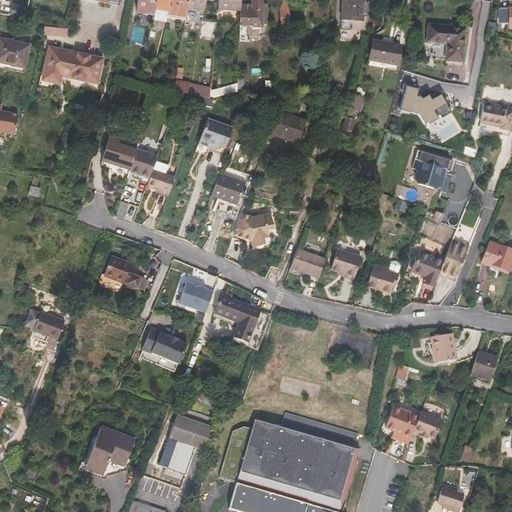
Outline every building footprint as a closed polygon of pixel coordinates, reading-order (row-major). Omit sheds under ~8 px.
[(136,0),(134,13),(153,16),(154,8),(155,0),(136,0)] [(165,10),(167,0),(155,0),(154,8),(165,10)] [(169,0),(168,11),(166,17),(181,19),(184,2),(184,0),(169,0)] [(187,0),(188,2),(187,7),(205,10),(205,0),(187,0)] [(218,0),(218,9),(240,10),(240,5),(240,0),(218,0)] [(252,0),(252,5),(240,5),(240,10),(239,41),(250,42),(251,26),(262,27),(262,24),(262,0),(252,0)] [(286,0),(284,0),(279,0),(281,27),(289,26),(286,0)] [(362,21),(363,16),(364,3),(363,0),(342,0),(341,29),(350,30),(351,20),(362,21)] [(321,16),(328,16),(329,3),(314,2),(314,17),(321,18),(321,16)] [(28,7),(11,4),(10,15),(26,18),(28,7)] [(511,29),(511,7),(499,8),(499,25),(507,25),(508,29),(511,29)] [(462,62),(465,28),(428,25),(426,42),(446,44),(444,61),(462,62)] [(68,35),(68,28),(45,27),(44,35),(68,35)] [(29,45),(0,38),(0,60),(4,61),(3,63),(24,68),(29,45)] [(372,41),(368,60),(396,66),(400,46),(372,41)] [(59,84),(61,75),(97,83),(102,59),(50,47),(42,80),(59,84)] [(153,86),(155,77),(143,75),(142,83),(153,86)] [(188,85),(175,81),(174,92),(186,94),(188,85)] [(428,94),(421,98),(420,97),(416,96),(419,87),(404,83),(401,93),(404,93),(399,110),(412,113),(417,115),(422,124),(425,123),(427,125),(437,118),(436,116),(439,115),(441,118),(451,112),(440,94),(431,100),(428,94)] [(210,88),(198,87),(197,97),(200,98),(210,98),(210,88)] [(346,109),(358,113),(362,99),(350,96),(346,109)] [(107,114),(111,100),(106,99),(102,112),(107,114)] [(2,105),(0,104),(0,131),(15,134),(18,114),(11,113),(8,114),(4,114),(3,111),(1,111),(2,105)] [(509,135),(511,120),(511,111),(483,105),(479,125),(500,129),(499,133),(509,135)] [(271,108),(262,132),(265,133),(275,109),(271,108)] [(292,158),(305,120),(275,109),(265,133),(283,139),(278,154),(292,158)] [(348,111),(342,129),(350,132),(356,113),(348,111)] [(223,155),(231,129),(230,128),(207,119),(197,144),(207,148),(207,150),(220,154),(223,155)] [(130,170),(137,151),(140,140),(111,132),(101,161),(130,170)] [(472,157),(474,149),(464,146),(462,154),(472,157)] [(452,161),(417,150),(411,168),(417,170),(414,178),(418,184),(446,193),(452,173),(444,170),(445,165),(450,167),(452,161)] [(137,151),(130,170),(130,173),(149,179),(152,171),(157,158),(137,151)] [(167,197),(173,179),(152,171),(149,179),(146,187),(159,192),(158,194),(167,197)] [(245,184),(223,176),(219,174),(211,195),(215,197),(237,205),(245,184)] [(36,187),(37,180),(33,180),(31,187),(30,187),(29,194),(38,196),(40,189),(36,187)] [(124,219),(129,204),(120,202),(115,217),(124,219)] [(443,214),(426,209),(423,218),(439,223),(443,214)] [(273,227),(271,215),(252,218),(240,214),(233,235),(250,242),(251,248),(260,246),(259,240),(268,239),(267,232),(266,228),(273,227)] [(452,239),(450,242),(468,249),(470,246),(452,239)] [(489,265),(490,264),(500,267),(507,248),(489,241),(481,262),(489,265)] [(438,272),(456,279),(468,249),(450,242),(442,263),(438,272)] [(507,270),(511,256),(511,250),(507,248),(500,267),(507,270)] [(317,279),(324,259),(296,249),(289,268),(317,279)] [(353,280),(360,258),(336,250),(330,270),(344,274),(343,277),(353,280)] [(425,276),(423,283),(433,286),(437,275),(438,272),(442,263),(418,253),(411,271),(425,276)] [(125,262),(111,256),(104,273),(103,275),(122,283),(135,288),(139,277),(130,273),(129,274),(127,273),(130,265),(125,263),(125,262)] [(387,271),(397,274),(400,265),(398,262),(396,261),(393,260),(390,262),(387,270),(387,271)] [(387,271),(387,270),(373,265),(367,287),(388,293),(392,282),(395,283),(397,274),(387,271)] [(437,275),(455,282),(456,279),(438,272),(437,275)] [(99,285),(119,292),(122,283),(103,275),(104,273),(101,273),(98,279),(99,285)] [(142,291),(146,280),(139,277),(135,288),(142,291)] [(205,315),(212,293),(186,284),(178,305),(205,315)] [(238,322),(233,336),(235,337),(247,305),(221,295),(214,313),(238,322)] [(77,306),(78,303),(67,298),(64,304),(72,308),(74,304),(77,306)] [(245,341),(244,346),(256,350),(270,315),(258,311),(258,309),(247,305),(235,337),(245,341)] [(34,328),(33,331),(57,340),(64,321),(40,311),(39,315),(31,312),(26,325),(34,328)] [(158,334),(159,332),(150,329),(141,351),(149,355),(150,354),(177,365),(186,346),(177,342),(177,341),(167,336),(166,337),(158,334)] [(456,360),(451,334),(430,338),(432,350),(434,349),(437,363),(456,360)] [(489,381),(497,358),(478,352),(470,374),(489,381)] [(397,377),(405,379),(409,367),(400,364),(397,377)] [(394,406),(386,427),(410,437),(413,430),(419,415),(394,406)] [(337,511),(360,447),(354,445),(358,432),(285,409),(281,421),(256,413),(252,425),(244,422),(232,427),(217,473),(234,479),(226,504),(234,507),(233,511),(237,511),(337,511)] [(434,439),(442,419),(421,411),(419,415),(413,430),(434,439)] [(176,416),(159,466),(184,474),(194,447),(201,449),(209,427),(176,416)] [(101,427),(85,468),(103,475),(109,460),(124,466),(134,440),(101,427)] [(463,459),(466,449),(473,452),(474,449),(464,446),(459,460),(469,464),(470,461),(463,459)] [(473,452),(466,449),(463,459),(470,461),(473,452)] [(36,471),(28,468),(25,476),(33,479),(36,471)] [(442,488),(436,502),(444,505),(459,510),(463,495),(442,488)] [(162,511),(132,502),(128,511),(162,511)]
